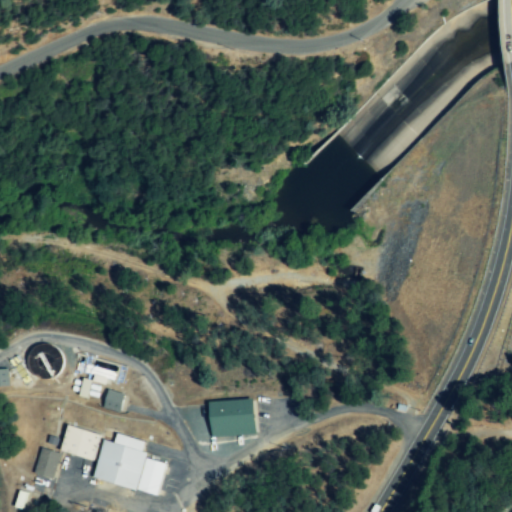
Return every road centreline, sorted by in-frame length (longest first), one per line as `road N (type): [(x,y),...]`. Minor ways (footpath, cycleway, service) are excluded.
road 1 (residential): [(0,71),(115,22),(265,45),(328,42),(399,0)]
road 2 (tertiary): [(382,511),(484,331),(511,228)]
